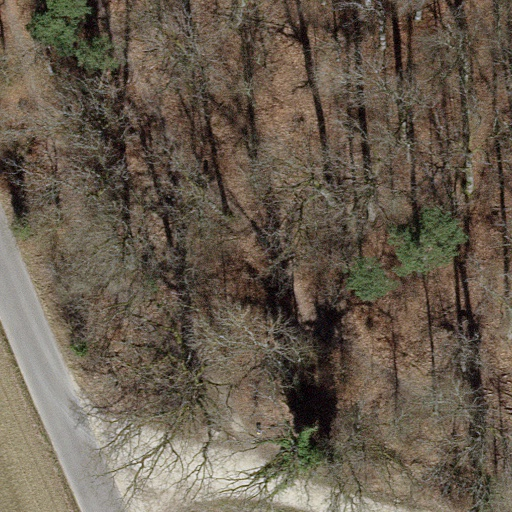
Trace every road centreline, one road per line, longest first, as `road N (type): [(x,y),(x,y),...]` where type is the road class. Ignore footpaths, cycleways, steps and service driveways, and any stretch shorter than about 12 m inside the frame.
road 1 (track): [(88,452),(275,481),(377,511)]
road 2 (unclassified): [(0,244),(113,511)]
